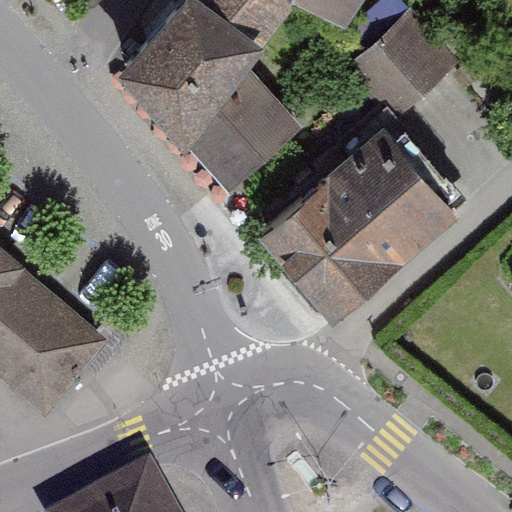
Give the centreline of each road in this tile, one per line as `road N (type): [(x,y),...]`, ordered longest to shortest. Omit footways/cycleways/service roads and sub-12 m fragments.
road 1 (tertiary): [(0,33),(177,259),(216,363),(222,411)]
road 2 (residential): [(306,382),(511,188)]
road 3 (residential): [(222,411),(0,492)]
road 4 (tertiary): [(481,511),(306,382)]
